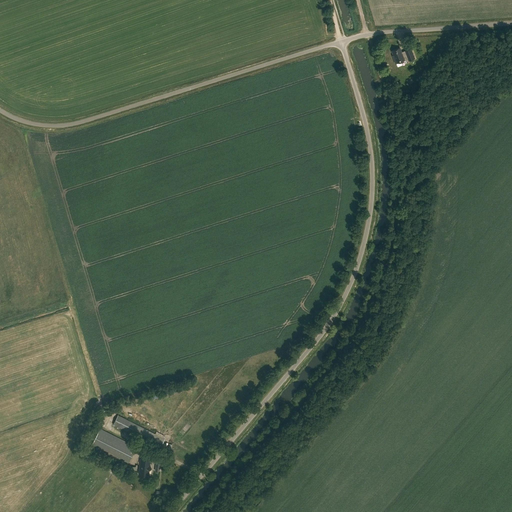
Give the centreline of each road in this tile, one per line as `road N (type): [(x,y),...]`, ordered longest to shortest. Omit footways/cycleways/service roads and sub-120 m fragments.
road 1 (track): [(355,0),(389,112),(397,194),(373,302),(207,511)]
road 2 (unclassified): [(170,511),(329,324),(360,258),(372,177),(340,41)]
road 3 (unclassified): [(340,41),(79,122),(41,125),(0,110)]
road 4 (unclassified): [(340,41),(511,22)]
